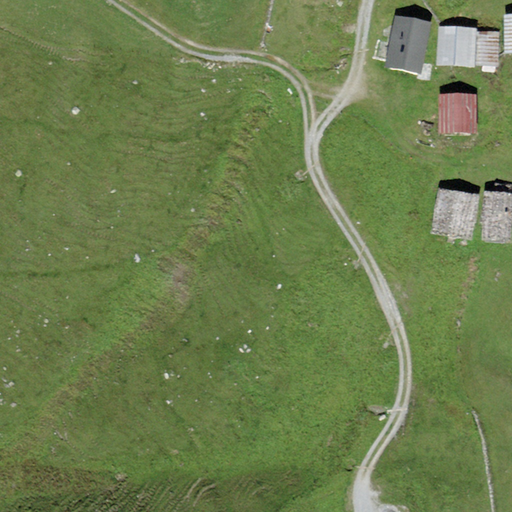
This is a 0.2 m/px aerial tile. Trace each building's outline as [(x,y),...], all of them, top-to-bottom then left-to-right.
[(420,84),(431,28),(395,21),(384,77),(420,84)] [(476,34),(476,32),(437,31),(436,75),(476,75),(476,70),(476,34)] [(498,34),(476,34),(476,70),(497,70),(498,34)] [(476,139),(475,98),(438,98),(439,139),(476,139)] [(472,248),(480,199),(438,192),(431,242),(472,248)] [(511,251),(511,234),(511,197),(484,196),(480,249),(511,251)]
